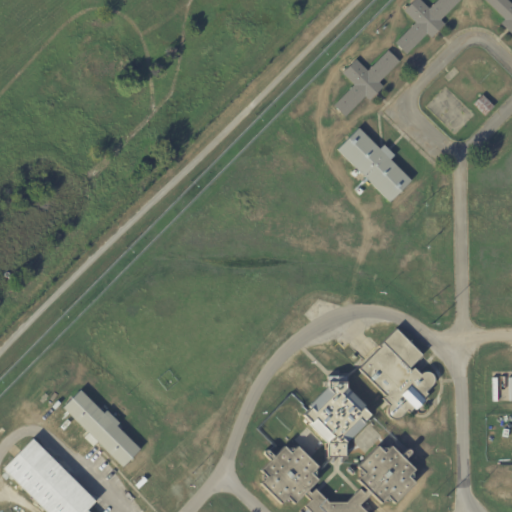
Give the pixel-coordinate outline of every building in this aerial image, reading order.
[(458,0),(439,19),(443,23),(430,37),(426,33),(405,54),(394,43),(414,22),(403,10),(412,0),(420,0),(428,8),(435,0),(458,0)] [(508,0),(511,3),(511,4),(511,33),(501,22),(504,18),(485,0),(508,0)] [(392,54),(398,61),(378,81),(382,86),(368,100),(364,96),(344,117),(332,105),(353,84),(341,72),(355,59),(366,70),(387,50),(392,54)] [(478,97),(482,94),(493,106),(484,115),(472,103),(478,97)] [(380,147),(383,144),(393,154),(389,158),(410,180),(389,202),(336,148),(358,127),(378,148),(380,147)] [(422,355),(409,368),(410,370),(413,367),(420,373),(422,372),(424,371),(427,371),(430,372),(432,375),(433,377),(434,380),(433,383),(432,385),(425,392),(427,393),(423,398),(424,400),(415,410),(413,408),(408,413),(406,411),(399,417),(396,419),(393,419),(391,418),(389,417),(387,415),(386,412),(386,410),(387,407),(388,405),(382,398),(384,395),(357,369),(379,347),(377,346),(395,328),(422,354),(422,355)] [(345,386),(364,405),(363,407),(370,415),(366,419),(368,422),(365,425),(364,423),(345,442),(346,457),(327,457),(326,443),(307,424),(307,425),(304,422),(307,419),(302,414),(309,407),(308,406),(310,404),(310,403),(327,386),(327,376),(345,376),(345,386)] [(99,410),(103,413),(105,411),(118,423),(115,426),(139,449),(122,467),(96,442),(92,446),(83,437),(87,433),(62,408),(79,390),(99,410)] [(50,457),(95,501),(86,510),(88,511),(45,511),(2,469),(31,439),(50,457)] [(311,511),(304,505),(310,499),(304,493),(294,503),(287,496),(280,503),(260,483),(266,476),(260,469),(270,459),(263,453),(263,452),(264,450),(265,449),(267,449),(274,455),(284,445),(290,452),(297,445),(318,466),(311,472),(318,479),(308,489),(311,492),(315,488),(329,501),(347,501),(360,488),(364,492),(367,489),(357,479),(364,472),(357,466),(378,444),(384,451),(391,444),(401,455),(406,449),(407,448),(409,448),(411,450),(411,452),(405,459),(415,469),(408,475),(415,482),(395,503),(388,496),(381,503),(371,493),(360,504),(368,511),(311,511)]
